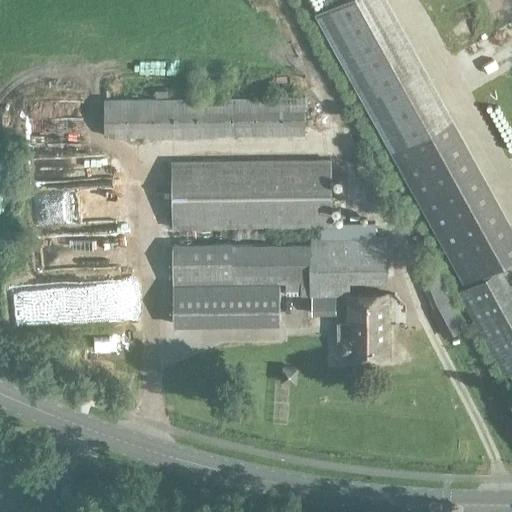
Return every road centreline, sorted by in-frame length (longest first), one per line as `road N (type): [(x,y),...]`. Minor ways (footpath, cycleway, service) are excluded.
road 1 (secondary): [(511,502),(426,500),(273,479),(154,450),(0,392)]
road 2 (track): [(282,0),(351,144)]
